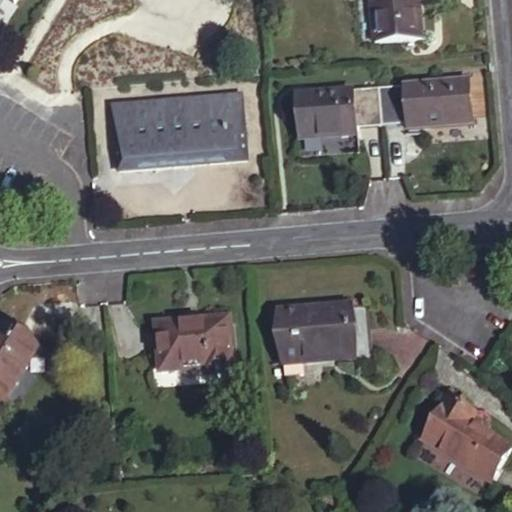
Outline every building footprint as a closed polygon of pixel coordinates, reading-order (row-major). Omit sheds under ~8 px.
[(368,0),(372,42),(420,38),(416,0),(368,0)] [(468,80),(376,87),(380,125),(405,123),(405,129),(471,124),(468,80)] [(380,125),(376,87),(295,94),(299,138),(355,133),(355,127),(380,125)] [(244,154),(239,89),(113,100),(119,165),(244,154)] [(368,309),(278,315),(283,366),(306,364),(306,360),(372,355),(368,309)] [(234,373),(229,319),(155,324),(161,371),(205,368),(205,375),(234,373)] [(36,349),(3,328),(0,332),(0,400),(4,402),(36,349)] [(473,412),(452,400),(425,444),(493,485),(511,453),(511,446),(468,420),(473,412)]
